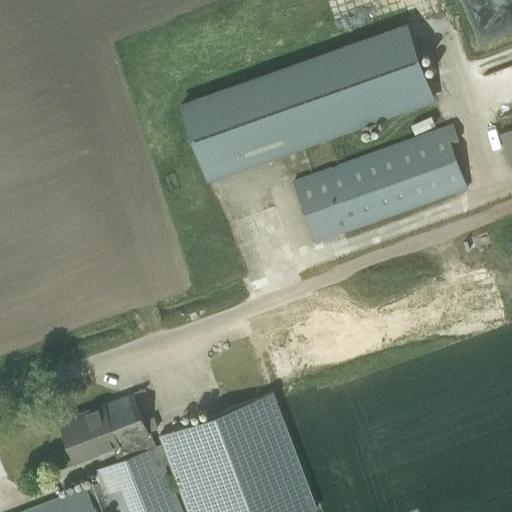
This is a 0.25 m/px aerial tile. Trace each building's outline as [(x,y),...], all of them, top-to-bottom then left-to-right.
[(208,176),(434,95),(407,20),(181,101),(208,176)] [(467,187),(444,125),(293,180),(315,241),(467,187)] [(511,165),(511,128),(500,133),(511,165)] [(464,241),(469,257),(492,249),(486,233),(464,241)] [(347,358),(338,361),(343,374),(384,359),(369,320),(362,301),(349,306),(360,335),(341,342),(347,358)] [(159,435),(166,453),(169,463),(186,511),(310,511),(315,511),(273,394),(159,435)] [(95,511),(95,510),(108,504),(111,511),(179,511),(163,465),(169,463),(166,453),(159,455),(137,401),(106,413),(104,405),(60,422),(75,460),(112,446),(117,460),(96,469),(100,481),(18,511),(95,511)] [(364,511),(487,473),(472,423),(394,447),(392,439),(374,445),(376,453),(349,462),(364,511)]
